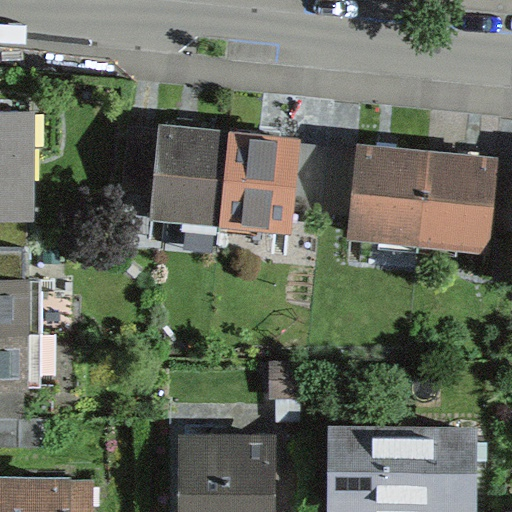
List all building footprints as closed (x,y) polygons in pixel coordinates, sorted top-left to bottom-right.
[(19,109),(0,108),(0,245),(25,246),(25,213),(18,213),(19,109)] [(151,210),(221,217),(229,133),(172,127),(160,126),(159,131),(130,128),(123,190),(153,193),(151,210)] [(291,207),(321,210),(327,148),(298,145),(298,140),(241,134),(229,133),(221,217),(290,224),(291,207)] [(357,151),(327,148),(321,210),(351,213),(350,230),(418,237),(427,153),(373,147),(358,146),(357,151)] [(511,166),(495,164),(496,160),(445,155),(427,153),(418,237),(488,244),(489,226),(511,228),(511,166)] [(0,330),(24,331),(25,246),(0,245),(0,330)] [(0,415),(23,415),(24,331),(0,330),(0,415)] [(0,415),(0,444),(39,445),(39,416),(23,415),(0,415)] [(427,501),(475,501),(475,431),(330,430),(330,500),(377,501),(377,511),(402,511),(427,511),(427,501)] [(226,435),(226,437),(183,436),(182,507),(212,507),(222,507),(222,511),(272,511),(273,437),(249,437),(249,435),(226,435)] [(0,511),(67,511),(68,481),(0,480),(0,511)]
